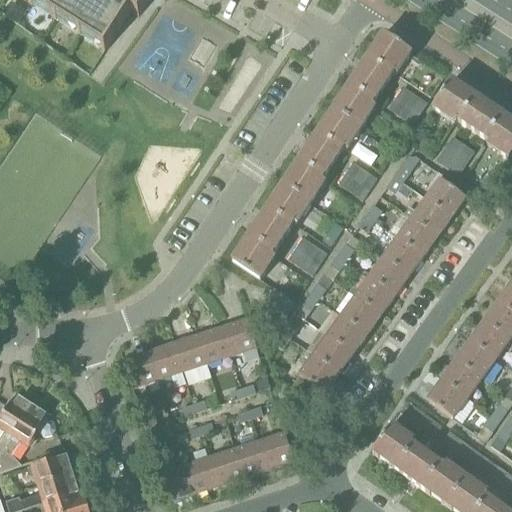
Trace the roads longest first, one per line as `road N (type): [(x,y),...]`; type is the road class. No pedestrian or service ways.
road 1 (residential): [(88,338),(117,332),(197,259),(332,59)]
road 2 (residential): [(329,486),(511,220)]
road 3 (residential): [(332,59),(369,1),(511,96)]
road 4 (residential): [(88,338),(142,511)]
